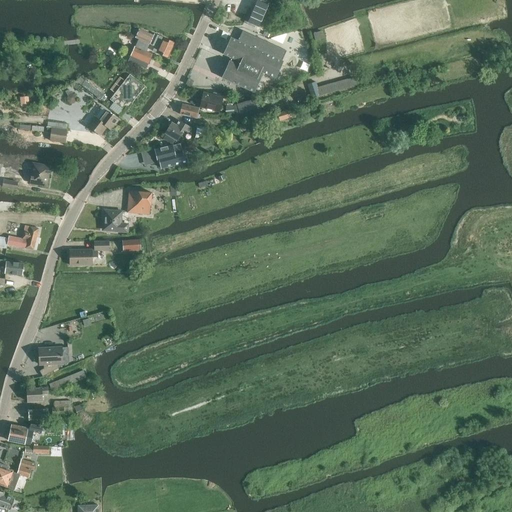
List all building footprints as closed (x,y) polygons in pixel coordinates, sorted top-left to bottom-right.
[(267,27),(274,11),(256,3),(249,20),(267,27)] [(153,36),(139,29),(135,38),(150,44),(150,43),(156,45),(153,51),(167,58),(174,43),(154,34),(153,36)] [(282,61),(286,51),(242,31),(238,41),(231,38),(223,54),(232,58),(230,62),(229,61),(222,78),(254,92),(261,76),(260,75),(262,72),(275,78),(283,62),(282,61)] [(322,31),(313,33),(315,40),(323,38),(322,31)] [(282,44),(287,33),(270,38),(270,39),(282,44)] [(153,53),(135,45),(128,61),(146,69),(153,53)] [(111,99),(110,100),(125,111),(145,86),(130,75),(129,75),(132,77),(114,102),(111,99)] [(317,88),(320,96),(359,85),(357,77),(317,88)] [(85,80),(82,85),(97,97),(97,98),(100,100),(104,95),(101,92),(85,80)] [(320,96),(317,88),(316,82),(307,85),(312,99),(320,96)] [(203,93),(200,106),(218,111),(221,97),(203,93)] [(266,96),(255,99),(257,107),(268,104),(266,96)] [(254,100),(234,105),(235,106),(237,114),(256,109),(254,100)] [(183,104),(180,115),(199,119),(200,115),(198,114),(199,108),(183,104)] [(235,106),(226,106),(227,115),(237,114),(235,106)] [(119,119),(106,109),(98,120),(94,117),(88,125),(100,135),(107,127),(111,130),(119,119)] [(280,121),(293,116),(291,109),(277,113),(280,121)] [(165,133),(177,141),(184,130),(188,133),(191,127),(179,120),(176,125),(171,122),(165,133)] [(50,133),(49,140),(65,142),(67,130),(51,128),(51,129),(50,133)] [(161,148),(155,150),(158,163),(160,163),(161,168),(188,162),(186,155),(183,156),(180,144),(173,146),(172,145),(163,147),(161,148)] [(146,163),(157,161),(154,148),(143,151),(146,163)] [(30,183),(46,186),(49,167),(33,164),(30,183)] [(3,180),(2,187),(16,189),(18,183),(3,180)] [(150,215),(152,193),(129,191),(127,213),(150,215)] [(103,230),(127,232),(128,225),(120,224),(121,212),(105,211),(103,230)] [(9,238),(7,245),(35,251),(39,229),(25,226),(22,239),(9,236),(9,238)] [(0,237),(0,247),(7,249),(7,245),(9,238),(0,237)] [(122,241),(123,252),(141,250),(140,240),(122,241)] [(70,250),(70,265),(92,265),(92,257),(98,257),(98,250),(109,250),(109,242),(94,242),(94,250),(70,250)] [(4,261),(4,260),(0,259),(0,266),(6,267),(5,273),(22,275),(23,264),(4,261)] [(39,348),(40,365),(46,364),(46,367),(40,371),(43,376),(58,368),(58,364),(62,364),(62,347),(39,348)] [(52,392),(86,378),(83,371),(50,384),(52,392)] [(28,402),(43,401),(42,394),(48,394),(48,387),(27,389),(28,402)] [(52,416),(72,415),(71,401),(55,402),(55,408),(52,408),(52,416)] [(82,404),(74,407),(77,415),(85,412),(82,404)] [(28,419),(48,418),(47,409),(28,410),(28,419)] [(12,425),(9,441),(30,445),(33,431),(41,432),(42,425),(50,426),(50,422),(39,421),(39,422),(38,424),(31,423),(29,429),(12,425)] [(21,459),(17,474),(19,475),(29,477),(31,469),(34,470),(35,464),(32,463),(21,460),(21,459)] [(0,484),(7,487),(7,488),(13,490),(19,475),(17,474),(13,472),(13,471),(4,468),(5,465),(0,463),(0,484)] [(0,491),(0,506),(10,510),(14,499),(3,496),(4,493),(0,491)]
